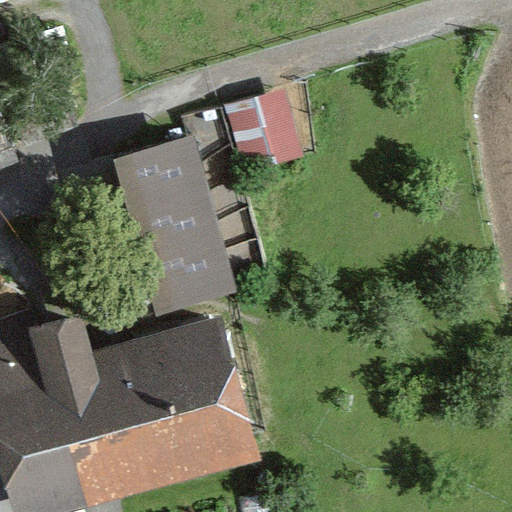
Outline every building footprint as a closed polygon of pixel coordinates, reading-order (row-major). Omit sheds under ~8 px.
[(0,0),(0,8),(26,0),(0,0)] [(5,95),(24,142),(76,121),(57,74),(5,95)] [(245,170),(308,156),(294,92),(231,105),(245,170)] [(0,152),(12,147),(0,117),(0,152)] [(150,270),(158,298),(227,279),(186,134),(119,153),(135,210),(105,218),(122,278),(150,270)] [(0,418),(21,493),(238,432),(206,317),(157,331),(162,351),(92,371),(77,316),(34,328),(30,314),(0,322),(0,418)]
